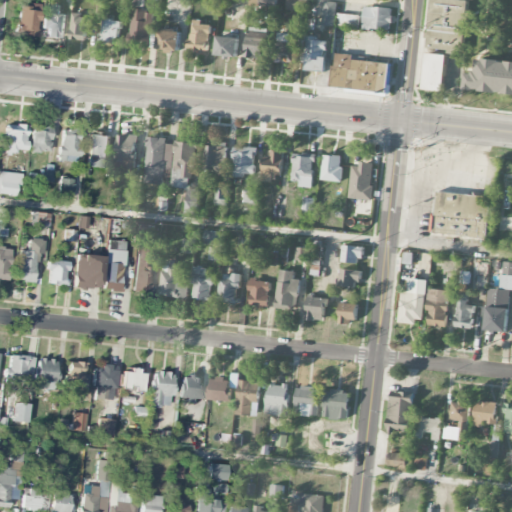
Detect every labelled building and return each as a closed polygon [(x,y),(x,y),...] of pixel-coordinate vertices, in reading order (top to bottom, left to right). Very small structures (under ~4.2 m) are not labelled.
[(159,0),(134,0),(129,46),(150,48),(154,13),(144,12),(145,0),(146,0),(159,2),(159,0)] [(278,8),(277,0),(260,0),(260,7),(278,8)] [(304,18),(307,1),(303,0),(287,0),(286,15),(304,18)] [(431,0),(427,48),(464,52),(468,0),(431,0)] [(338,3),(325,1),(322,25),(334,27),(338,3)] [(37,36),(39,5),(17,4),(15,35),(37,36)] [(51,17),(43,16),(43,29),(48,29),(47,38),(64,38),(65,14),(59,14),(60,6),(51,6),(51,17)] [(392,9),(364,6),(362,29),(390,32),(392,9)] [(358,28),(359,16),(338,14),(337,27),(358,28)] [(70,40),(87,41),(88,16),(71,15),(70,40)] [(102,43),(120,44),(120,21),(103,20),(102,43)] [(209,52),(210,26),(202,25),(202,21),(191,20),(189,51),(209,52)] [(245,58),(264,60),(267,29),(248,27),(245,58)] [(158,50),(178,53),(181,33),(160,30),(158,50)] [(306,71),(326,72),(327,58),(326,58),(326,41),(317,41),(318,37),(308,36),(306,71)] [(238,38),(217,37),(216,57),(237,58),(238,38)] [(275,59),(295,62),(298,42),(277,39),(275,59)] [(331,87),(386,94),(390,64),(353,60),(354,56),(335,53),(331,87)] [(446,55),(425,54),(424,91),(444,92),(446,55)] [(511,95),(511,62),(478,60),(477,75),(468,74),(466,92),(511,95)] [(6,124),(5,152),(26,153),(27,125),(6,124)] [(51,126),(31,125),(30,151),(50,152),(51,126)] [(79,130),(59,129),(58,160),(69,161),(69,157),(78,158),(79,130)] [(106,168),(109,136),(90,133),(86,166),(106,168)] [(137,136),(117,135),(115,173),(135,174),(137,136)] [(167,138),(147,137),(146,184),(164,185),(164,177),(172,178),(173,145),(166,144),(167,138)] [(173,188),(192,189),(193,143),(175,142),(173,188)] [(226,143),(206,142),(205,171),(213,171),(213,176),(225,176),(226,143)] [(257,148),(235,147),(234,176),(256,177),(257,148)] [(272,183),(272,175),(282,175),(284,151),(271,151),(270,158),(263,157),(262,182),(272,183)] [(293,180),(300,181),(300,188),(314,188),(315,155),(294,154),(293,180)] [(341,182),(342,157),(323,156),(322,181),(341,182)] [(348,198),(370,201),(375,164),(360,162),(360,167),(353,166),(348,198)] [(20,186),(22,174),(0,171),(0,193),(15,196),(16,185),(20,186)] [(57,197),(70,198),(71,179),(58,179),(57,197)] [(227,189),(215,188),(215,206),(227,206),(227,189)] [(244,203),(255,204),(256,191),(244,191),(244,203)] [(489,238),(491,196),(436,193),(433,235),(489,238)] [(314,208),(316,199),(305,197),(304,207),(314,208)] [(49,213),(31,212),(31,225),(48,226),(49,213)] [(222,232),(205,232),(205,245),(222,245),(222,232)] [(34,282),(35,254),(41,254),(42,239),(27,238),(26,251),(17,250),(16,281),(34,282)] [(105,247),(103,290),(120,291),(123,242),(117,242),(117,248),(105,247)] [(296,261),(311,262),(310,276),(320,276),(322,242),(313,242),(312,249),(296,248),(296,261)] [(133,292),(149,293),(151,246),(136,245),(133,292)] [(363,248),(344,245),(342,262),(361,265),(363,248)] [(0,279),(7,280),(10,249),(0,247),(0,279)] [(100,289),(101,255),(74,254),(73,288),(100,289)] [(161,297),(187,298),(188,284),(184,284),(185,267),(176,267),(177,260),(163,259),(161,297)] [(46,285),(65,285),(66,261),(47,260),(46,285)] [(503,277),(511,277),(511,262),(503,263),(503,277)] [(207,276),(207,268),(194,267),(192,299),(211,300),(212,276),(207,276)] [(339,286),(358,289),(361,272),(341,269),(339,286)] [(275,309),(297,312),(300,280),(294,280),(295,272),(279,270),(275,309)] [(235,304),(236,290),(240,290),(241,275),(221,274),(219,303),(235,304)] [(423,324),(427,281),(410,279),(408,293),(401,292),(398,322),(423,324)] [(270,281),(250,281),(249,307),(269,307),(270,281)] [(447,328),(450,291),(430,290),(427,326),(447,328)] [(509,291),(487,290),(486,331),(508,332),(509,291)] [(473,306),(467,305),(468,295),(458,294),(456,328),(472,329),(473,306)] [(323,322),(327,299),(309,296),(305,319),(323,322)] [(357,323),(358,304),(340,304),(339,323),(357,323)] [(5,377),(30,380),(33,357),(7,354),(5,377)] [(55,389),(56,359),(36,358),(35,389),(55,389)] [(84,363),(67,362),(67,374),(63,374),(62,386),(83,387),(84,363)] [(91,387),(95,388),(94,399),(112,400),(115,368),(93,366),(91,387)] [(122,390),(143,391),(144,370),(123,369),(122,390)] [(169,407),(172,373),(153,371),(150,406),(169,407)] [(200,399),(201,376),(181,376),(181,398),(200,399)] [(228,401),(229,379),(210,379),(209,401),(228,401)] [(258,416),(260,382),(238,381),(237,416),(258,416)] [(266,415),(287,417),(290,385),(269,383),(266,415)] [(296,388),(295,415),(320,416),(321,389),(296,388)] [(324,419),(348,420),(350,392),(326,391),(324,419)] [(415,393),(392,391),(386,430),(410,433),(415,393)] [(451,422),(469,423),(470,403),(451,402),(451,422)] [(497,403),(475,402),(474,427),(482,428),(482,424),(496,424),(497,403)] [(28,404),(15,403),(13,421),(26,423),(28,404)] [(71,430),(84,430),(85,414),(72,413),(71,430)] [(114,420),(98,418),(96,434),(112,436),(114,420)] [(424,439),(424,433),(433,433),(432,441),(441,441),(442,419),(417,418),(416,439),(424,439)] [(262,421),(254,420),(252,437),(260,438),(262,421)] [(459,441),(461,429),(446,427),(444,439),(459,441)] [(0,465),(0,507),(10,509),(17,453),(10,452),(8,466),(0,465)] [(410,470),(412,457),(390,453),(388,467),(410,470)] [(415,470),(427,470),(427,459),(415,458),(415,470)] [(110,461),(97,460),(95,479),(108,480),(110,461)] [(225,480),(226,465),(208,464),(207,479),(225,480)] [(105,511),(107,482),(98,481),(98,486),(89,486),(88,492),(81,492),(79,511),(105,511)] [(284,499),(284,486),(271,485),(270,498),(284,499)] [(21,509),(46,510),(47,489),(22,488),(21,509)] [(224,511),(224,501),(207,501),(208,489),(197,488),(195,511),(214,511),(224,511)] [(49,511),(67,511),(70,494),(51,492),(49,511)] [(139,511),(158,511),(159,495),(140,495),(139,511)] [(167,511),(185,511),(186,505),(178,505),(179,496),(168,495),(167,511)] [(287,511),(322,511),(323,495),(301,495),(300,506),(288,506),(287,511)]
